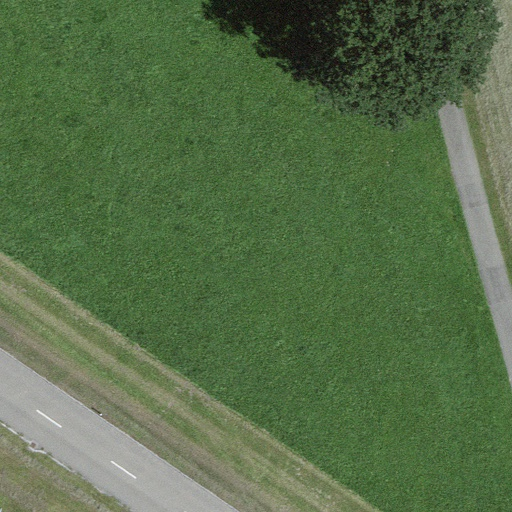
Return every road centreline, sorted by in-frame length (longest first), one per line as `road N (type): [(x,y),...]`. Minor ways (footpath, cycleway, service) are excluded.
road 1 (track): [(436,0),(511,330)]
road 2 (tertiary): [(0,386),(182,511)]
